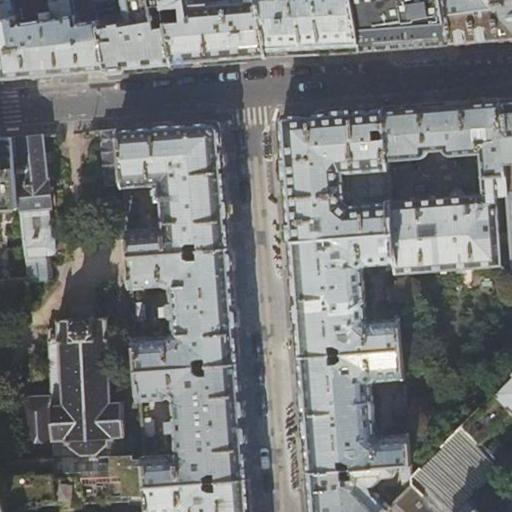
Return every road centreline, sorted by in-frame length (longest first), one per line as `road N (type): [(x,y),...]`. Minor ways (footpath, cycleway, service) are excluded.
road 1 (residential): [(249,88),(283,511)]
road 2 (residential): [(511,67),(249,88)]
road 3 (residential): [(249,88),(0,109)]
